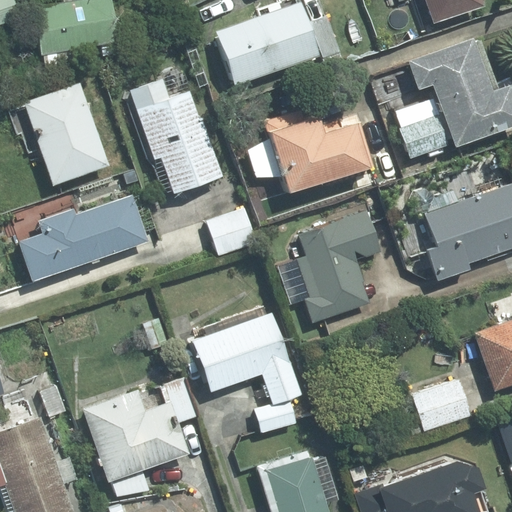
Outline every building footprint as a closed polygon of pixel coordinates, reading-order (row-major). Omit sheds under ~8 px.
[(14,0),(0,0),(0,24),(21,16),(14,0)] [(111,0),(73,0),(28,5),(33,50),(116,41),(111,0)] [(299,0),(296,0),(212,31),(232,84),(319,52),(299,0)] [(424,0),(432,21),(479,4),(477,0),(424,0)] [(477,35),(406,58),(416,89),(428,85),(449,147),(511,125),(511,104),(504,80),(493,83),(477,35)] [(180,67),(124,90),(152,161),(159,158),(172,191),(221,172),(180,67)] [(77,80),(21,99),(50,184),(106,165),(77,80)] [(427,95),(387,110),(406,163),(446,149),(427,95)] [(317,113),(266,126),(285,192),(367,168),(351,111),(319,120),(317,113)] [(511,244),(511,181),(421,214),(433,246),(424,249),(435,279),(468,267),(466,261),(511,244)] [(43,228),(17,237),(31,280),(145,242),(128,190),(40,219),(43,228)] [(380,252),(365,205),(288,229),(315,315),(367,299),(354,260),(380,252)] [(299,393),(268,311),(193,341),(211,389),(260,370),(272,402),(251,410),(259,433),(295,420),(286,397),(299,393)] [(511,318),(471,332),(490,390),(511,382),(511,318)] [(135,387),(80,405),(117,497),(146,486),(140,469),(188,450),(177,423),(199,415),(183,374),(155,385),(161,401),(143,408),(135,387)] [(456,378),(409,392),(421,430),(468,416),(456,378)] [(55,382),(40,387),(50,416),(65,410),(55,382)] [(72,511),(39,414),(0,428),(0,462),(17,511),(72,511)] [(324,511),(310,457),(265,469),(276,511),(324,511)] [(447,457),(351,489),(358,511),(475,511),(468,493),(480,489),(472,464),(447,457)]
